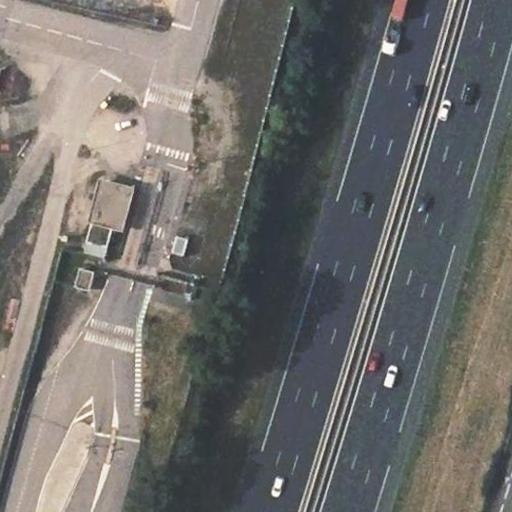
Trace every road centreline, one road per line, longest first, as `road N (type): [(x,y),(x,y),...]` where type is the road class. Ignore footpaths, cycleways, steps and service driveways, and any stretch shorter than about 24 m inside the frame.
road 1 (motorway): [(421,0),(270,511)]
road 2 (motorway): [(347,511),(498,0)]
road 3 (unclassified): [(127,316),(179,151),(166,79)]
road 4 (unclassified): [(33,511),(79,352),(127,316)]
road 5 (unclassified): [(101,511),(129,415),(127,316)]
road 6 (unclassified): [(166,79),(158,60),(123,37),(0,8)]
